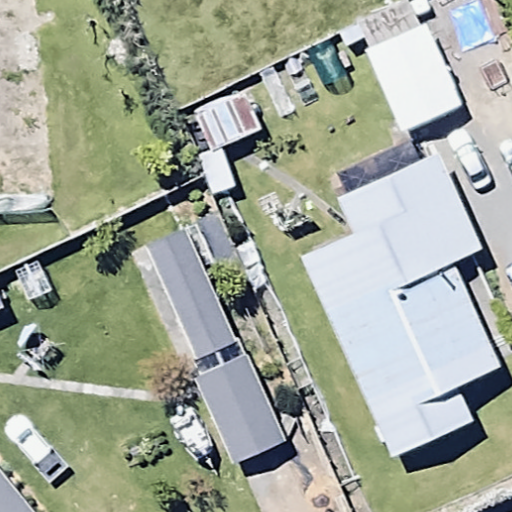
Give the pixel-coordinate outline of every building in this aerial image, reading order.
[(452,106),(416,26),(355,53),(391,133),(452,106)] [(471,253),(430,160),(330,204),(346,240),(295,262),(381,459),(461,424),(445,389),(491,368),(445,264),(471,253)] [(224,345),(171,232),(135,248),(188,362),(224,345)] [(276,452),(230,354),(180,378),(226,475),(276,452)] [(0,511),(16,511),(0,491),(0,511)]
